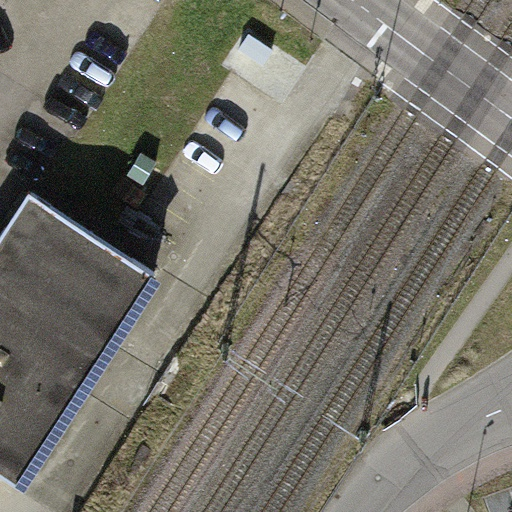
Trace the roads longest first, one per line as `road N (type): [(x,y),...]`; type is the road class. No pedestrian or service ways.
road 1 (tertiary): [(357,0),(511,115)]
road 2 (residential): [(361,511),(389,467),(511,407)]
